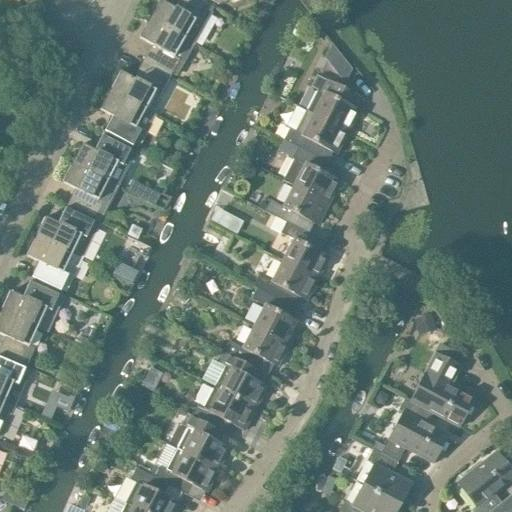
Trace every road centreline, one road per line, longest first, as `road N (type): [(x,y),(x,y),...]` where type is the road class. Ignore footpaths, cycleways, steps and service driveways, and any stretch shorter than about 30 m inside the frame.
road 1 (residential): [(232,511),(308,397),(359,255),(345,224),(391,138),(387,113),(361,75)]
road 2 (residential): [(106,29),(0,252)]
road 3 (residential): [(425,511),(436,476),(506,418)]
